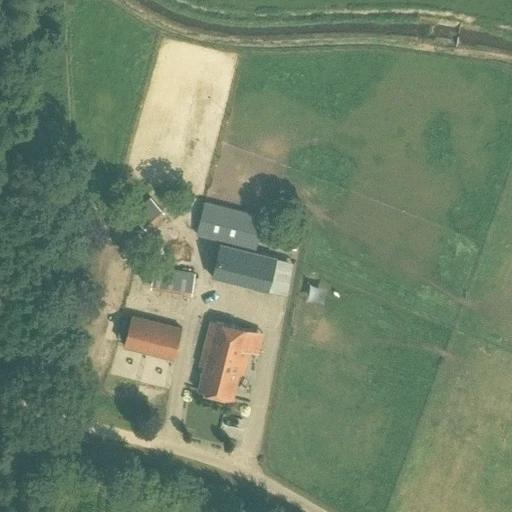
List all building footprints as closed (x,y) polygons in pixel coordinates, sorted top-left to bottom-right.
[(146,228),(164,213),(150,196),(131,213),(146,228)] [(255,249),(264,216),(205,201),(196,234),(255,249)] [(288,295),(294,262),(277,257),(278,256),(220,242),(211,277),(269,291),(269,290),(288,295)] [(191,292),(194,270),(152,265),(150,287),(191,292)] [(174,360),(183,326),(132,314),(123,346),(174,360)] [(244,373),(254,331),(210,320),(199,365),(203,366),(198,389),(233,398),(240,372),(244,373)]
